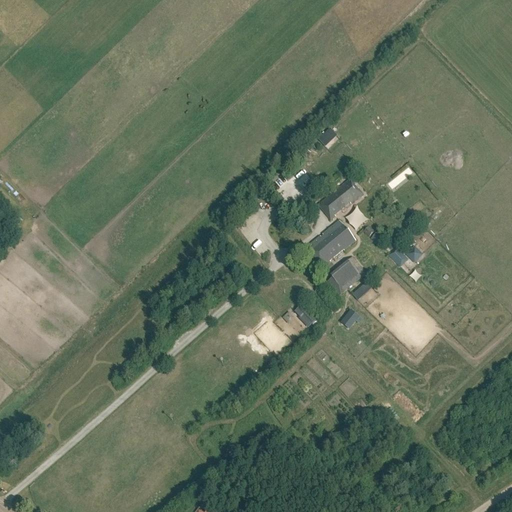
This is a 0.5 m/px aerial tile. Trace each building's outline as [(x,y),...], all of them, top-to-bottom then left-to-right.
[(355,187),(351,182),(320,207),(331,221),(335,218),(334,216),(349,203),(351,205),(362,196),(358,191),(357,191),(354,187),(355,187)] [(323,269),(355,243),(355,242),(339,223),(307,249),(323,269)] [(369,238),(374,232),(369,228),(364,233),(369,238)] [(377,233),(371,240),(375,244),(382,238),(377,233)] [(407,256),(414,263),(422,255),(415,248),(407,256)] [(396,249),(388,256),(399,268),(407,261),(396,249)] [(344,266),(330,276),(340,289),(353,278),(344,266)] [(316,321),(302,307),(295,314),(309,327),(316,321)] [(358,318),(351,312),(344,321),(351,327),(358,318)]
